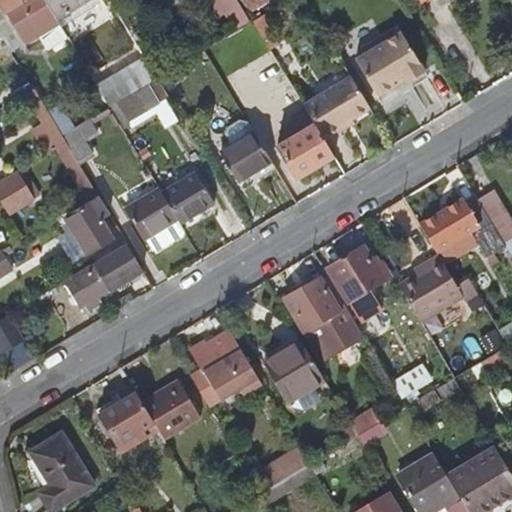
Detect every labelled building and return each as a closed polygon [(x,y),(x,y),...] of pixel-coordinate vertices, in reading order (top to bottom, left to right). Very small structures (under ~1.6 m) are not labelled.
[(46,0),(0,0),(0,32),(13,54),(41,38),(50,54),(72,42),(63,28),(57,18),(46,0)] [(46,0),(57,18),(86,0),(46,0)] [(98,6),(94,0),(86,0),(57,18),(63,28),(98,6)] [(274,2),(272,0),(244,0),(253,15),(274,2)] [(253,23),(243,7),(230,15),(241,31),(253,23)] [(268,15),(253,23),(271,53),(282,46),(275,35),(279,32),(268,15)] [(366,55),(401,34),(398,29),(363,50),(366,55)] [(424,73),(401,34),(366,55),(356,61),(377,98),(396,87),(393,82),(402,77),(406,83),(424,73)] [(158,81),(147,62),(100,90),(112,108),(158,81)] [(318,97),(351,77),(346,70),(313,88),(318,97)] [(370,109),(351,77),(318,97),(302,106),(314,125),(323,141),(341,130),(339,127),(370,109)] [(169,100),(158,81),(112,108),(123,128),(169,100)] [(27,94),(59,148),(67,143),(64,137),(49,114),(35,90),(27,94)] [(169,100),(123,128),(126,132),(158,112),(169,132),(184,123),(169,100)] [(64,137),(75,130),(61,107),(49,114),(64,137)] [(192,119),(187,110),(182,113),(186,122),(192,119)] [(271,162),(247,122),(240,120),(228,127),(225,136),(231,147),(220,155),(236,183),(271,162)] [(67,143),(79,162),(93,154),(86,140),(95,135),(96,129),(91,121),(75,130),(64,137),(67,143)] [(297,179),(333,157),(323,141),(314,125),(277,146),(297,179)] [(67,143),(59,148),(90,199),(98,194),(79,162),(67,143)] [(26,168),(18,172),(35,201),(44,196),(26,168)] [(18,172),(0,183),(0,192),(12,215),(35,201),(18,172)] [(178,219),(181,223),(213,203),(195,174),(163,193),(178,219)] [(178,219),(163,193),(161,190),(125,210),(143,240),(178,219)] [(511,224),(493,192),(480,199),(511,251),(511,224)] [(90,199),(74,208),(78,214),(69,219),(91,255),(92,254),(107,246),(117,240),(106,220),(111,216),(98,194),(90,199)] [(463,202),(421,228),(437,253),(471,232),(480,247),(488,259),(506,248),(479,202),(467,208),(463,202)] [(480,247),(471,232),(437,253),(438,255),(446,268),(480,247)] [(100,298),(144,270),(127,243),(111,253),(97,261),(64,281),(82,308),(86,305),(89,309),(101,303),(100,298)] [(107,246),(92,254),(97,261),(111,253),(107,246)] [(383,282),(363,247),(328,268),(348,303),(383,282)] [(1,253),(0,253),(0,279),(12,273),(1,253)] [(414,275),(399,286),(420,322),(463,297),(457,287),(456,284),(446,268),(438,255),(423,264),(425,268),(414,275)] [(412,271),(414,275),(425,268),(423,264),(412,271)] [(363,336),(326,275),(285,300),(322,363),(340,353),(338,350),(363,336)] [(470,280),(463,284),(473,301),(479,297),(470,280)] [(473,301),(463,284),(457,287),(463,297),(466,305),(473,301)] [(141,296),(137,290),(124,298),(128,305),(141,296)] [(72,334),(85,325),(73,307),(60,315),(72,334)] [(9,314),(0,319),(0,350),(2,354),(25,341),(9,314)] [(511,324),(500,331),(509,347),(511,344),(511,324)] [(243,352),(230,331),(220,337),(232,358),(243,352)] [(503,350),(492,332),(478,341),(489,359),(503,350)] [(263,385),(243,352),(232,358),(220,337),(207,345),(204,341),(191,350),(202,367),(191,374),(211,409),(241,390),(245,396),(263,385)] [(287,404),(326,382),(300,339),(261,362),(287,404)] [(483,376),(509,360),(504,352),(503,350),(489,359),(477,366),(483,376)] [(432,382),(422,367),(392,385),(402,400),(429,384),(432,382)] [(444,386),(421,400),(428,411),(441,403),(442,404),(462,391),(455,379),(444,386)] [(201,418),(178,380),(143,402),(156,424),(165,440),(201,418)] [(429,384),(402,400),(407,408),(421,400),(444,386),(442,383),(432,388),(429,384)] [(143,402),(137,393),(99,416),(117,446),(156,424),(143,402)] [(351,423),(359,437),(381,424),(373,411),(351,423)] [(382,423),(381,424),(359,437),(365,447),(387,432),(382,423)] [(54,511),(96,488),(63,434),(32,452),(51,486),(42,492),(52,511),(54,511)] [(263,495),(311,466),(300,447),(252,477),(263,495)] [(468,511),(489,511),(511,498),(511,474),(496,448),(448,477),(459,496),(468,511)] [(417,511),(433,511),(459,496),(448,477),(435,455),(398,478),(417,511)] [(263,495),(267,502),(315,473),(311,466),(263,495)] [(397,511),(388,496),(360,511),(397,511)]
